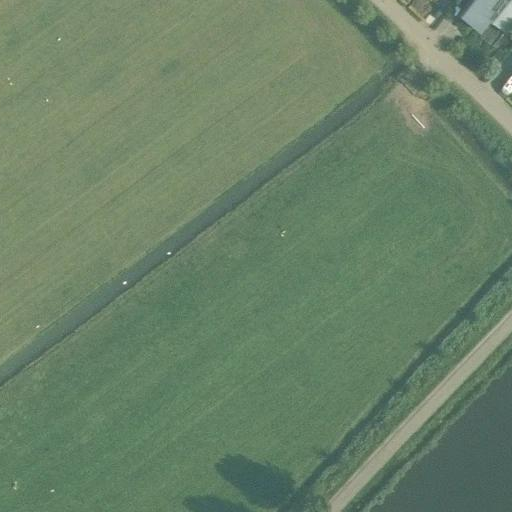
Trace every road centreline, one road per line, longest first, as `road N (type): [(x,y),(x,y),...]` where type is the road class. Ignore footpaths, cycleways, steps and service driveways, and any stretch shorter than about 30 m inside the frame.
road 1 (unclassified): [(320,511),(511,311)]
road 2 (unclassified): [(511,124),(382,0)]
